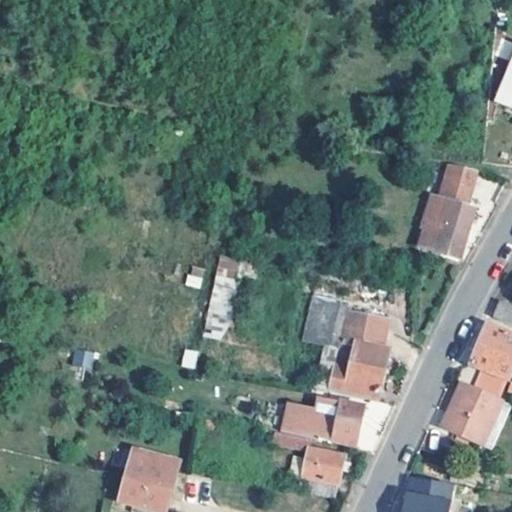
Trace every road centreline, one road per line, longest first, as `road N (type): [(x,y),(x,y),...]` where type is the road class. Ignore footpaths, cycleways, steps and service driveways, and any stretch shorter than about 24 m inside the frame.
road 1 (residential): [(511,237),(370,511)]
road 2 (unknown): [(308,511),(183,488)]
